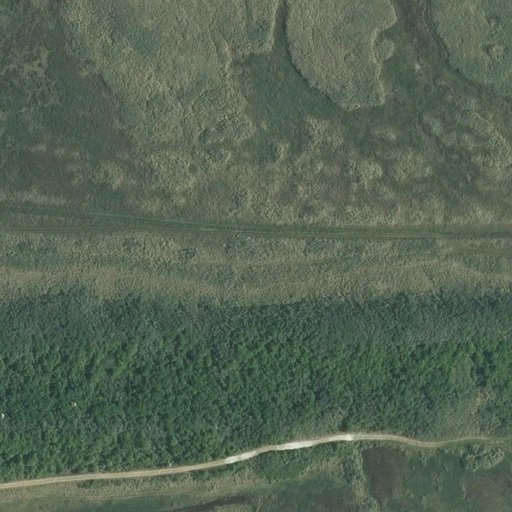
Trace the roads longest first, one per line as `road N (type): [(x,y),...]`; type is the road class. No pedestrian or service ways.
road 1 (track): [(0,481),(215,461),(350,432),(493,441),(511,453)]
road 2 (track): [(511,239),(0,232)]
